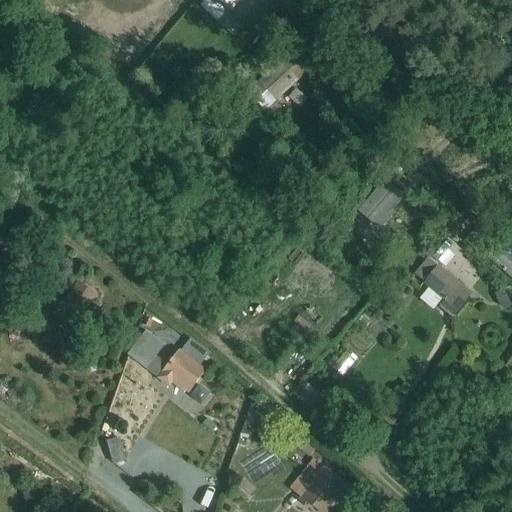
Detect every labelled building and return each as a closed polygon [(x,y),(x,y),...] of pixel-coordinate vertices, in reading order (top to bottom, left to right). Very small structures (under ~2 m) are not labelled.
[(209,0),(206,0),(200,7),(218,23),(226,15),(209,0)] [(209,0),(226,15),(239,0),(209,0)] [(310,9),(290,31),(302,42),(322,20),(310,9)] [(248,93),(265,113),(307,74),(289,55),(248,93)] [(205,79),(193,82),(195,96),(207,92),(205,79)] [(3,83),(0,87),(0,92),(14,103),(20,95),(3,83)] [(385,178),(352,219),(375,237),(407,195),(385,178)] [(26,233),(12,226),(6,238),(19,246),(26,233)] [(465,245),(475,254),(490,236),(480,228),(465,245)] [(481,259),(487,264),(490,261),(511,280),(511,250),(509,248),(507,250),(496,241),(481,259)] [(473,295),(438,267),(428,259),(416,274),(426,282),(423,285),(445,302),(439,309),(453,320),(473,295)] [(79,283),(63,304),(81,317),(97,296),(79,283)] [(504,290),(495,294),(502,311),(511,307),(504,290)] [(145,332),(127,356),(169,388),(174,382),(178,386),(176,388),(184,394),(186,392),(189,394),(206,372),(200,367),(210,355),(190,340),(168,366),(156,357),(164,346),(145,332)] [(350,348),(335,364),(347,375),(362,359),(350,348)] [(209,384),(192,390),(198,405),(214,400),(209,384)] [(297,400),(320,418),(331,405),(308,386),(297,400)] [(392,428),(409,410),(395,398),(379,417),(392,428)] [(252,431),(259,407),(252,405),(238,446),(246,448),(252,431)] [(120,439),(106,443),(113,466),(127,462),(120,439)] [(302,439),(295,447),(309,458),(316,450),(302,439)] [(313,461),(290,491),(300,499),(298,502),(310,510),(314,508),(318,511),(328,511),(348,488),(313,461)] [(256,490),(244,479),(232,491),(244,502),(256,490)] [(42,511),(36,490),(23,493),(28,511),(42,511)]
